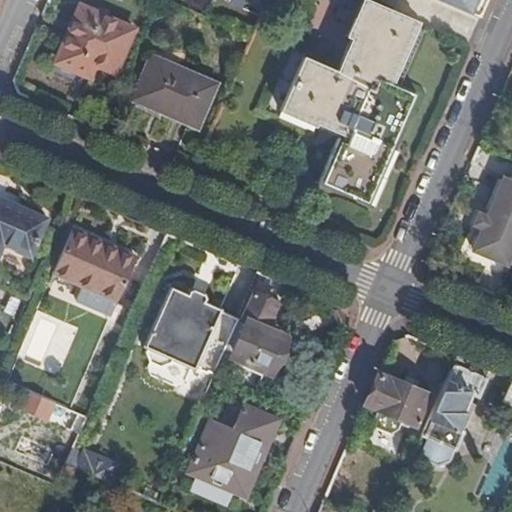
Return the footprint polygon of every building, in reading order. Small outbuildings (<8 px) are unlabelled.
[(250,0),(250,1),(266,9),(270,0),(250,0)] [(424,25),(368,0),(363,0),(348,35),(353,38),(338,71),(305,57),(282,111),(314,125),(317,122),(345,135),(344,139),(339,137),(319,183),(368,204),(417,92),(399,84),(424,25)] [(447,0),(482,15),(488,0),(447,0)] [(89,61),(98,64),(117,72),(136,28),(82,5),(59,59),(85,69),(89,61)] [(217,84),(152,56),(136,93),(162,105),(160,110),(198,127),(217,84)] [(94,74),(98,64),(89,61),(85,69),(94,74)] [(473,250),(506,265),(511,251),(511,179),(506,177),(473,250)] [(0,254),(4,244),(32,256),(48,219),(0,198),(0,254)] [(137,258),(73,230),(55,271),(118,300),(137,258)] [(221,365),(240,321),(221,311),(222,310),(205,302),(206,299),(205,296),(193,290),(190,291),(188,296),(171,288),(145,347),(148,349),(146,352),(151,363),(161,368),(172,365),(174,360),(196,370),(198,367),(201,369),(201,371),(210,375),(210,373),(216,376),(221,365)] [(277,304),(252,294),(240,321),(221,365),(231,369),(237,356),(269,370),(283,364),(288,352),(283,339),(266,331),(277,304)] [(458,356),(423,435),(430,438),(428,443),(430,448),(434,450),(437,451),(442,450),(445,444),(456,449),(464,432),(458,429),(473,393),(479,396),(487,379),(484,377),(488,368),(458,356)] [(381,372),(366,405),(379,411),(376,419),(378,427),(391,433),(399,428),(402,420),(416,426),(420,416),(424,417),(428,408),(424,406),(430,392),(381,372)] [(50,416),(55,404),(28,393),(23,404),(50,416)] [(234,430),(210,421),(188,472),(239,494),(250,468),(248,467),(258,444),(267,448),(279,420),(245,405),(234,430)] [(84,454),(74,450),(67,464),(78,468),(112,483),(120,465),(86,450),(84,454)] [(58,511),(78,468),(67,464),(47,511),(50,511),(58,511)] [(170,479),(160,503),(176,511),(178,511),(189,511),(192,505),(177,498),(183,484),(170,479)]
